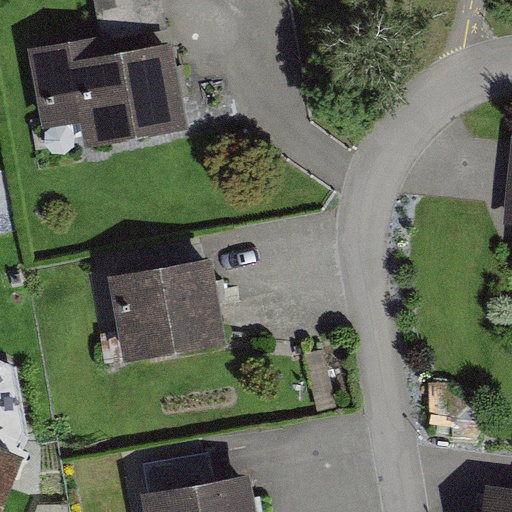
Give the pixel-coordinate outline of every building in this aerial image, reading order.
[(97,0),(103,37),(42,48),(55,129),(97,122),(101,148),(209,130),(194,44),(181,46),(175,8),(173,0),(97,0)] [(213,258),(112,275),(126,358),(227,341),(213,258)] [(18,366),(0,359),(0,510),(29,440),(18,366)] [(146,464),(152,494),(215,483),(209,452),(146,464)] [(152,494),(144,495),(147,511),(255,511),(249,477),(215,483),(152,494)] [(511,511),(511,501),(499,501),(498,511),(511,511)]
